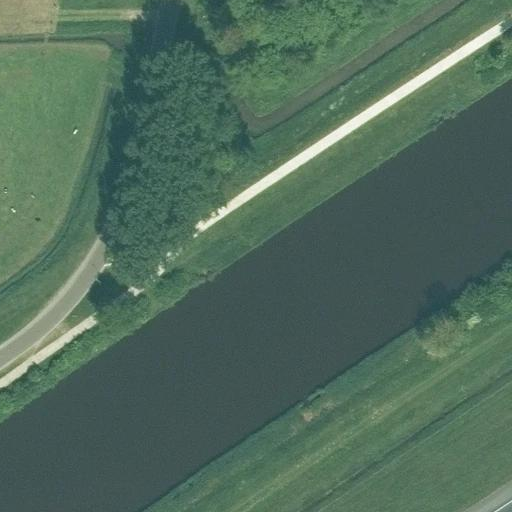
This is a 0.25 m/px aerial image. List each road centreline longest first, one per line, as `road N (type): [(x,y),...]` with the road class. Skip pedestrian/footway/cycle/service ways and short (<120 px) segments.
road 1 (tertiary): [(0,357),(57,311),(116,226),(171,0)]
road 2 (track): [(511,334),(250,511)]
